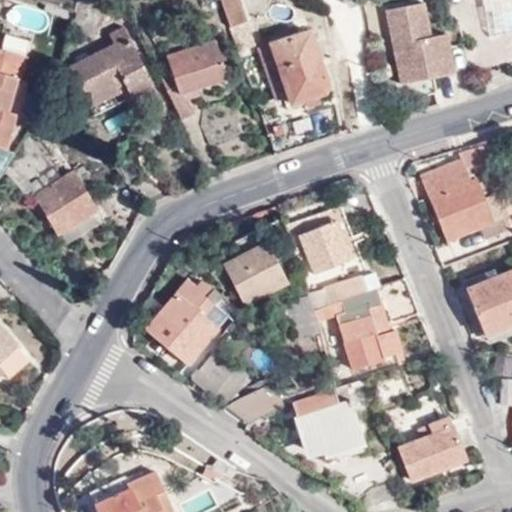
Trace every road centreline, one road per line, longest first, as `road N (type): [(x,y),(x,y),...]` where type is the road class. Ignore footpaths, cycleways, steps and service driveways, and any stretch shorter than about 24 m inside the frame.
road 1 (tertiary): [(93,350),(163,225),(374,145)]
road 2 (residential): [(374,145),(509,475)]
road 3 (residential): [(93,350),(327,511)]
road 4 (tertiary): [(34,511),(40,437),(93,350)]
road 5 (tertiary): [(374,145),(511,103)]
road 6 (residential): [(0,249),(93,350)]
